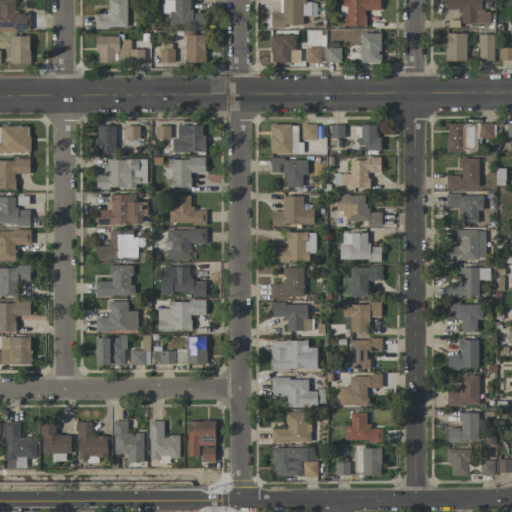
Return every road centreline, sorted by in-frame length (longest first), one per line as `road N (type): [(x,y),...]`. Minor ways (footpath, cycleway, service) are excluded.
road 1 (tertiary): [(511,93),(0,96)]
road 2 (residential): [(238,0),(240,499)]
road 3 (residential): [(412,0),(413,499)]
road 4 (residential): [(63,0),(63,388)]
road 5 (residential): [(239,387),(0,388)]
road 6 (residential): [(178,500),(0,501)]
road 7 (residential): [(511,498),(334,499)]
